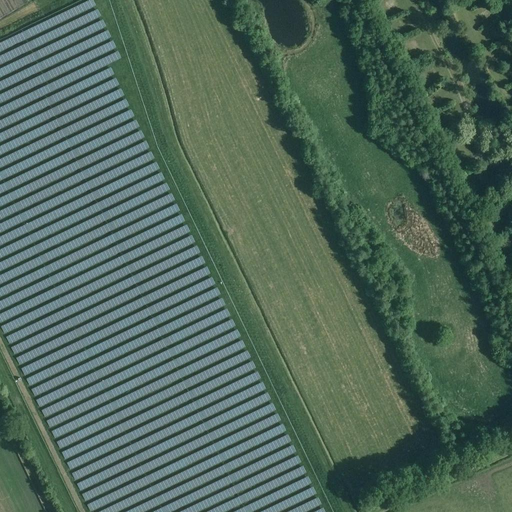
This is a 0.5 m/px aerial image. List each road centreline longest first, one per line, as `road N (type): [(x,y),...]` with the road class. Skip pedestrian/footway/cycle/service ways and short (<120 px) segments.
road 1 (track): [(511,159),(483,159),(414,0)]
road 2 (track): [(0,367),(70,511)]
